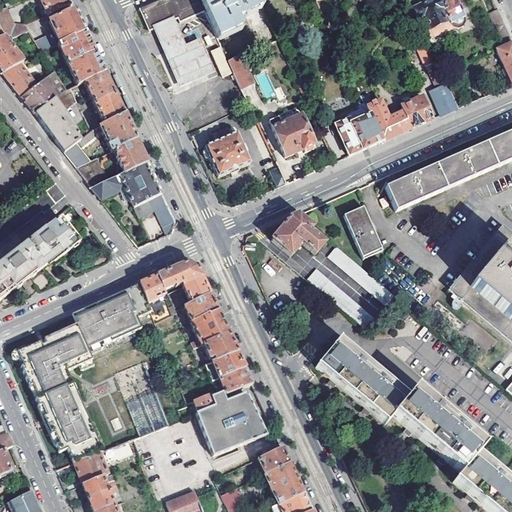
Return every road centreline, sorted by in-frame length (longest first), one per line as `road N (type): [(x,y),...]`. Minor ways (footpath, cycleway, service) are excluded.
road 1 (tertiary): [(511,103),(217,233)]
road 2 (secondary): [(354,511),(217,233)]
road 3 (secondary): [(217,233),(110,4)]
road 4 (residential): [(0,90),(137,269)]
road 5 (tertiary): [(137,269),(0,332)]
road 6 (residential): [(0,381),(56,511)]
